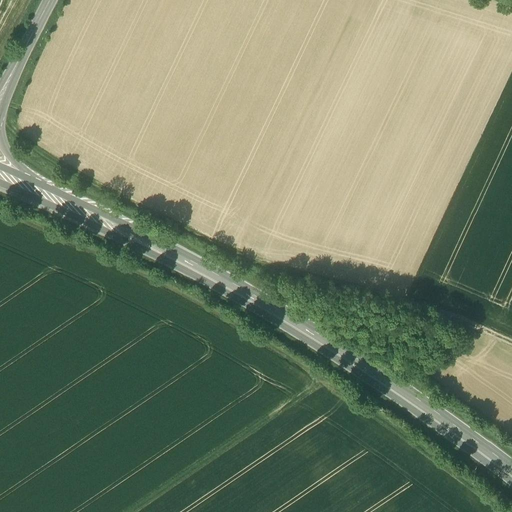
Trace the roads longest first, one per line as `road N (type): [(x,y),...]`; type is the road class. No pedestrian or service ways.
road 1 (primary): [(511,472),(335,345),(38,195)]
road 2 (track): [(511,344),(430,311),(240,263),(47,161)]
road 3 (track): [(319,379),(191,302),(0,216)]
road 4 (track): [(132,511),(319,379)]
road 5 (track): [(319,379),(497,511)]
